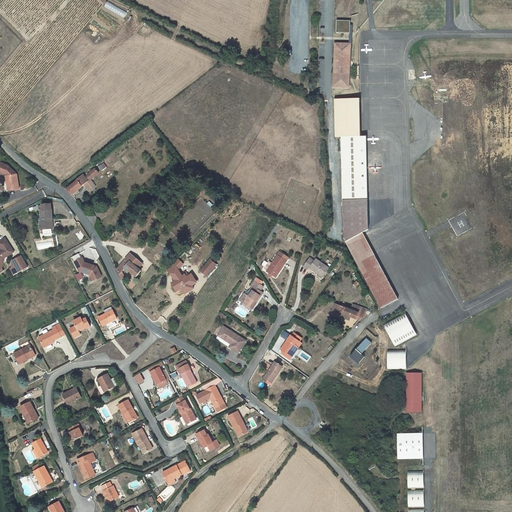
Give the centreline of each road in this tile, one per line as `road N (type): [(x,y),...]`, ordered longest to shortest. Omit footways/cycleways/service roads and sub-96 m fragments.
road 1 (residential): [(158,332),(128,302),(69,200),(0,141)]
road 2 (track): [(113,0),(270,78),(328,97)]
road 3 (unclassified): [(327,0),(335,229)]
road 4 (residential): [(125,364),(76,364),(49,384),(52,428),(84,509)]
road 5 (unclassified): [(280,418),(199,475),(170,511)]
road 6 (unclassified): [(297,398),(373,317),(400,305)]
